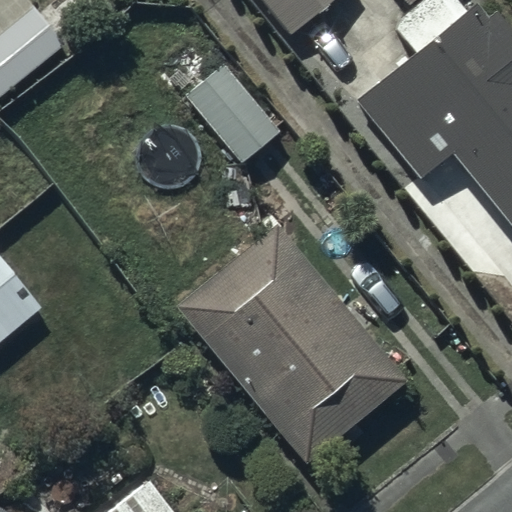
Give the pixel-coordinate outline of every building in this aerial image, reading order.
[(27,0),(0,0),(0,102),(65,47),(27,0)] [(337,0),(252,0),(288,42),(337,0)] [(412,61),(355,108),(417,184),(447,160),(511,239),(511,46),(494,25),(487,30),(473,13),(464,21),(447,0),(396,0),(408,15),(388,32),(412,61)] [(220,68),(181,100),(239,170),(277,138),(220,68)] [(273,230),(171,316),(303,471),(404,386),(273,230)] [(0,345),(41,309),(0,263),(0,345)] [(170,511),(148,482),(107,511),(170,511)]
